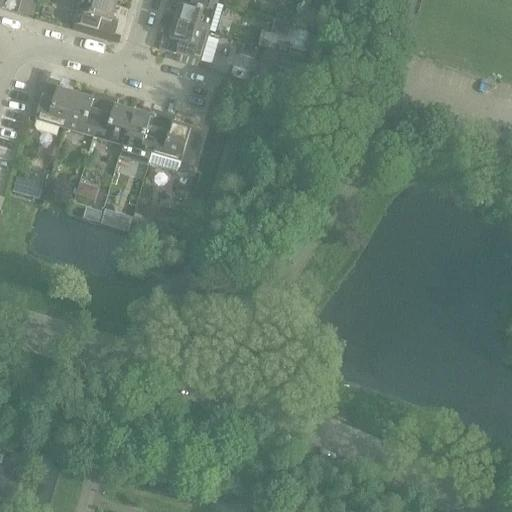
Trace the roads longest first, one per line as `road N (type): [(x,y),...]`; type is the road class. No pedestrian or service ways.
road 1 (unclassified): [(210,387),(491,511)]
road 2 (residential): [(210,387),(0,322)]
